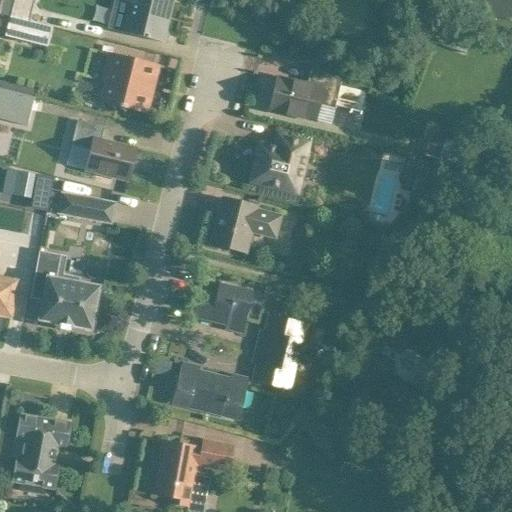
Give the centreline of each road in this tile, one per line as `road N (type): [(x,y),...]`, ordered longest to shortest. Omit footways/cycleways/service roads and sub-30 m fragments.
road 1 (residential): [(219,59),(120,377)]
road 2 (residential): [(0,356),(120,377)]
